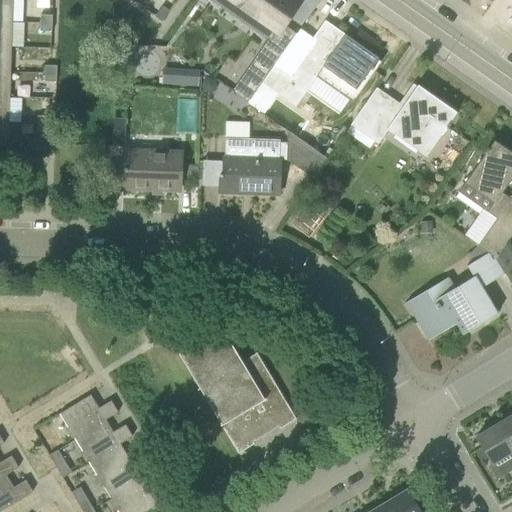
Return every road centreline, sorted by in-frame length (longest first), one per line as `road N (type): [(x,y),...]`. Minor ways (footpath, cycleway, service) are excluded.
road 1 (residential): [(415,421),(362,335),(296,273),(218,245),(0,238)]
road 2 (residential): [(415,421),(268,511)]
road 3 (tertiary): [(511,82),(395,0)]
